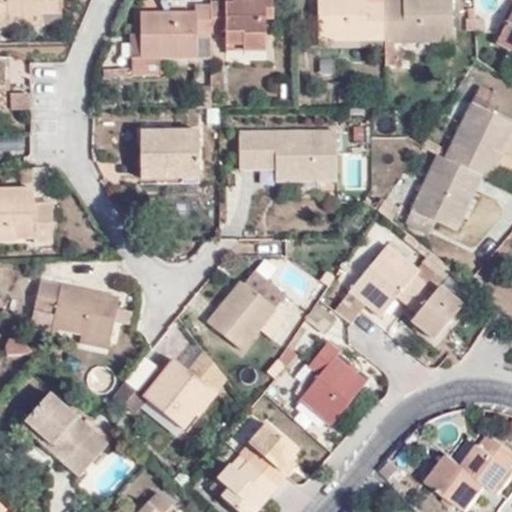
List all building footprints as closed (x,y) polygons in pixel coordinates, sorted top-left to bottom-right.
[(41,13),(60,13),(60,0),(0,0),(0,25),(6,25),(6,13),(41,13)] [(234,0),(234,3),(225,3),(210,3),(210,7),(210,31),(225,31),(225,43),(243,43),(243,51),(266,50),(265,19),(272,18),(271,0),(234,0)] [(365,0),(317,0),(318,41),(385,41),(385,25),(385,3),(366,3),(365,0)] [(385,25),(385,41),(385,65),(396,66),(396,50),(392,49),(392,41),(452,40),(451,0),(401,0),(402,2),(402,25),(385,25)] [(402,2),(385,2),(385,3),(385,25),(402,25),(402,2)] [(210,36),(210,31),(210,7),(195,7),(195,14),(140,15),(141,58),(159,58),(196,57),(196,36),(210,36)] [(511,49),(511,12),(496,42),(511,49)] [(41,25),(41,13),(6,13),(6,25),(41,25)] [(243,51),(243,43),(225,43),(226,51),(243,51)] [(159,73),(159,58),(141,58),(132,58),(132,74),(159,73)] [(480,86),(475,94),(489,100),(493,92),(480,86)] [(353,88),(337,89),(337,101),(353,101),(353,88)] [(198,90),(198,108),(210,108),(210,90),(198,90)] [(11,96),(11,108),(30,107),(30,95),(11,96)] [(511,126),(511,122),(472,104),(446,158),(480,174),(488,177),(501,151),(511,126)] [(511,155),(511,126),(501,151),(511,155)] [(4,132),(5,153),(26,152),(25,131),(4,132)] [(140,132),(139,178),(168,177),(167,171),(199,172),(199,131),(140,132)] [(239,134),(239,170),(257,169),(257,151),(275,151),(275,169),(275,180),(334,179),(333,132),(239,134)] [(257,169),(275,169),(275,151),(257,151),(257,169)] [(435,220),(454,229),(480,174),(446,158),(438,155),(412,211),(435,220)] [(168,183),(199,183),(199,172),(167,171),(168,177),(168,183)] [(0,189),(0,228),(15,228),(14,238),(34,238),(34,242),(50,242),(52,204),(34,204),(33,189),(0,189)] [(406,225),(428,235),(435,220),(412,211),(406,225)] [(0,238),(14,238),(15,228),(0,228),(0,238)] [(413,299),(421,289),(425,284),(413,274),(416,270),(385,245),(349,291),(379,315),(395,296),(408,305),(413,299)] [(253,271),(243,284),(273,307),(283,293),(253,271)] [(436,338),(462,305),(439,286),(441,283),(442,282),(432,274),(425,284),(421,289),(413,299),(423,307),(413,320),(436,338)] [(54,316),(52,327),(80,334),(110,340),(119,299),(40,281),(33,310),(54,316)] [(206,324),(241,350),(257,328),(273,307),(243,284),(243,283),(229,301),(226,299),(206,324)] [(335,311),(318,297),(276,359),(287,370),(299,358),(292,351),(304,331),(317,339),(335,311)] [(267,336),(284,315),(273,307),(257,328),(267,336)] [(33,310),(30,322),(52,327),(54,316),(33,310)] [(78,345),(108,351),(110,340),(80,334),(78,345)] [(307,371),(317,379),(307,392),(333,421),(363,385),(334,361),(336,357),(325,348),(307,371)] [(215,393),(226,379),(202,349),(186,369),(208,387),(215,393)] [(149,356),(126,378),(136,389),(159,367),(149,356)] [(188,411),(208,387),(186,369),(174,360),(144,398),(181,428),(191,414),(188,411)] [(114,394),(134,410),(144,398),(124,381),(114,394)] [(198,419),(217,395),(215,393),(208,387),(188,411),(191,414),(198,419)] [(105,443),(50,390),(26,418),(52,442),(59,433),(73,447),(61,460),(77,474),(105,443)] [(331,424),(333,421),(307,392),(301,400),(331,424)] [(26,418),(21,423),(47,447),(52,442),(26,418)] [(248,447),(256,454),(248,462),(259,472),(267,462),(277,470),(288,459),(294,451),(264,427),(248,447)] [(511,464),(511,450),(489,432),(462,464),(488,484),(500,493),(511,479),(511,467),(511,466),(511,464)] [(52,442),(47,447),(61,460),(73,447),(59,433),(52,442)] [(448,454),(426,480),(467,511),(470,507),(488,484),(462,464),(448,454)] [(284,475),(294,464),(288,459),(277,470),(284,475)] [(260,491),(251,483),(259,472),(248,462),(239,472),(230,465),(217,480),(227,488),(218,497),(235,511),(243,511),(251,502),(257,506),(266,496),(260,491)] [(269,480),(275,486),(284,475),(277,470),(267,462),(259,472),(269,480)] [(259,472),(251,483),(260,491),(269,480),(259,472)] [(217,480),(209,489),(218,497),(227,488),(217,480)] [(269,480),(260,491),(266,496),(275,486),(269,480)] [(177,511),(157,493),(142,509),(139,511),(177,511)] [(243,511),(251,511),(257,506),(251,502),(243,511)] [(136,503),(127,511),(139,511),(142,509),(136,503)]
